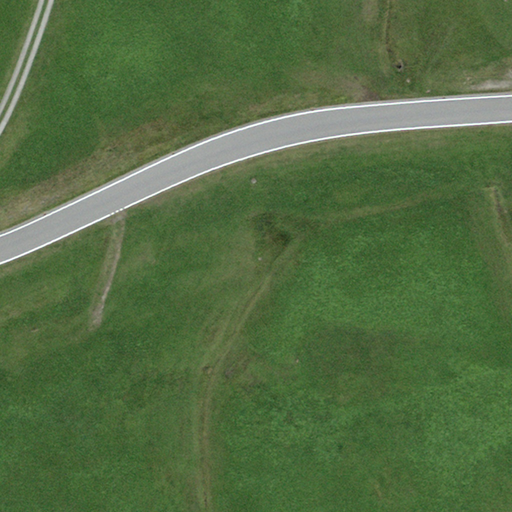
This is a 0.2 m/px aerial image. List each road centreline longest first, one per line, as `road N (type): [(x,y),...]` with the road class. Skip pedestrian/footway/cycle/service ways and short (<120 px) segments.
road 1 (tertiary): [(511,105),(368,116),(205,150),(0,249)]
road 2 (track): [(45,0),(0,117)]
